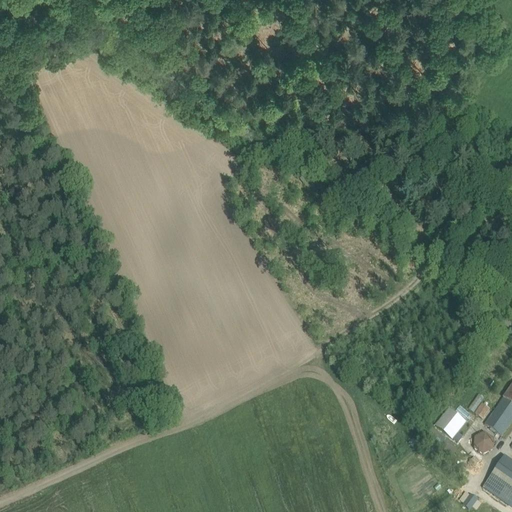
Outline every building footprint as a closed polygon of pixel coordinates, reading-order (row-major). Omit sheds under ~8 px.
[(511,386),(509,390),(485,425),(501,437),(511,422),(511,386)] [(481,405),(475,415),(482,420),(489,410),(481,405)] [(415,421),(410,427),(423,437),(427,431),(415,421)] [(485,433),(474,438),(474,450),(483,456),(493,451),(493,439),(485,433)] [(454,447),(451,451),(446,447),(442,453),(451,460),(455,454),(458,450),(454,447)] [(511,508),(511,463),(502,455),(480,485),(511,508)]
